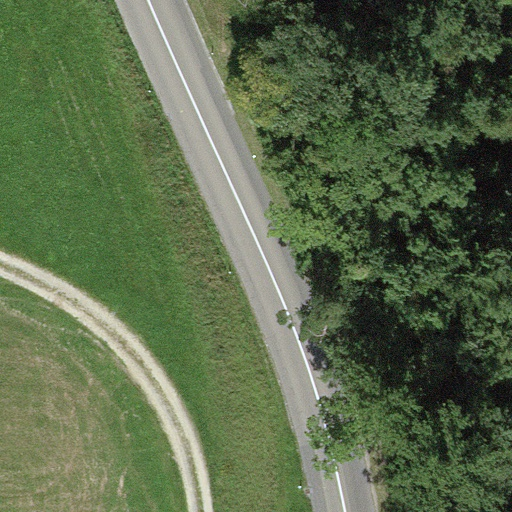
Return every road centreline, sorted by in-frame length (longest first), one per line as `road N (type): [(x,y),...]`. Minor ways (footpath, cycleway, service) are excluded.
road 1 (tertiary): [(346,511),(332,428),(288,311),(150,0)]
road 2 (track): [(207,511),(182,418),(122,341),(0,256)]
